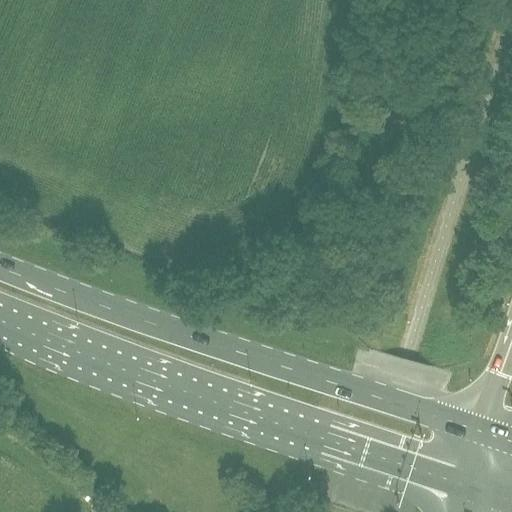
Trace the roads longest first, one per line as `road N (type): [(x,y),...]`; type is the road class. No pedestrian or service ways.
road 1 (primary): [(497,438),(0,266)]
road 2 (primary): [(0,322),(479,492)]
